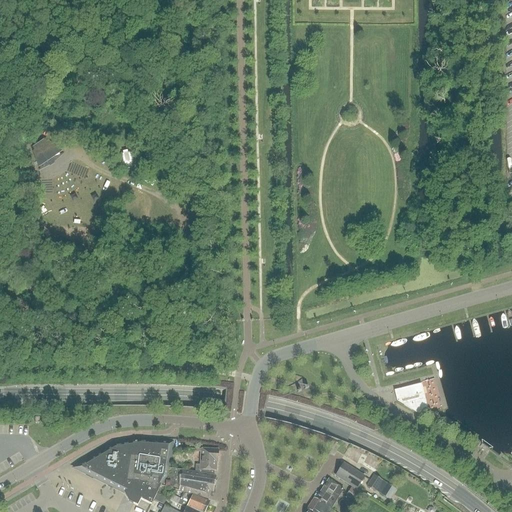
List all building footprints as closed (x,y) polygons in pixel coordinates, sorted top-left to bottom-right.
[(32,152),(38,169),(61,153),(48,141),(46,143),(43,140),(32,147),(34,152),(32,152)] [(421,384),(394,391),(396,401),(417,414),(428,411),(421,384)] [(151,505),(161,486),(184,492),(207,499),(209,491),(212,491),(215,476),(213,476),(195,472),(195,473),(170,469),(170,467),(169,465),(167,465),(170,444),(139,442),(113,446),(88,461),(86,463),(85,465),(85,467),(85,469),(85,471),(87,473),(89,474),(123,491),(125,492),(124,494),(129,502),(133,504),(137,506),(140,500),(151,505)] [(195,465),(195,472),(213,476),(214,471),(215,471),(216,459),(217,459),(217,450),(196,449),(196,452),(200,452),(200,465),(195,465)] [(356,489),(364,477),(343,464),(335,476),(356,489)] [(382,481),(373,475),(366,487),(375,492),(382,481)] [(315,499),(330,509),(343,490),(327,479),(314,499),(315,499)] [(355,504),(361,494),(351,487),(344,497),(355,504)] [(172,496),(170,500),(186,508),(186,507),(199,511),(203,511),(209,502),(192,495),(184,493),(181,498),(187,500),(187,502),(172,496)] [(306,509),(308,510),(309,511),(328,511),(330,509),(315,499),(314,499),(314,498),(306,509)]
